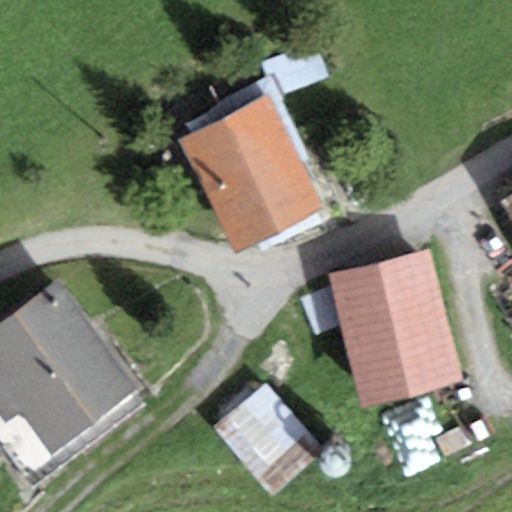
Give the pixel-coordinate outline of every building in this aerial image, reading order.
[(262,108),(175,145),(218,246),(305,208),(262,108)] [(425,262),(323,281),(347,411),(449,393),(425,262)] [(511,273),(490,284),(511,328),(511,273)] [(55,285),(0,325),(0,418),(7,413),(35,451),(128,383),(55,285)] [(262,394),(212,437),(262,495),(312,451),(262,394)]
